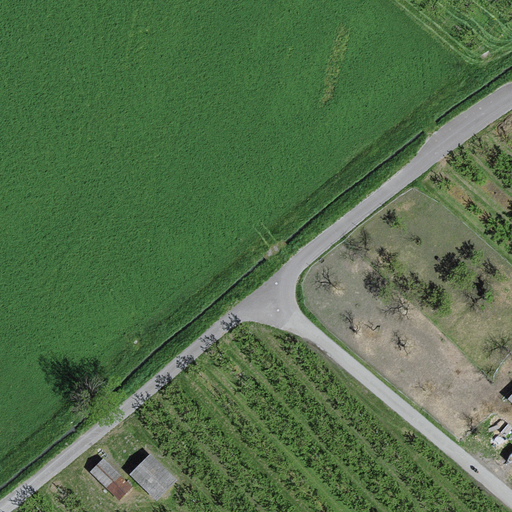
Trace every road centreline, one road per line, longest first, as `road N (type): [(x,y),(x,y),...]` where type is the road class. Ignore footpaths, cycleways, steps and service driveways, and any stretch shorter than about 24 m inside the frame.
road 1 (unclassified): [(264,294),(0,508)]
road 2 (unclassified): [(264,294),(511,500)]
road 3 (unclassified): [(511,97),(264,294)]
